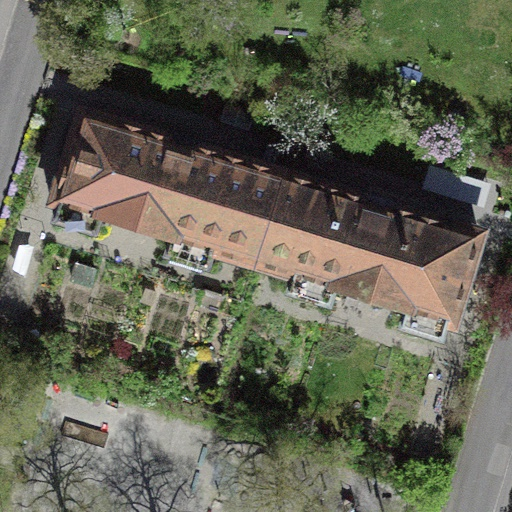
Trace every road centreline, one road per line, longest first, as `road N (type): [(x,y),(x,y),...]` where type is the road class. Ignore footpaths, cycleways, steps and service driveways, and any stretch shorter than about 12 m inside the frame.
road 1 (residential): [(511,358),(464,511)]
road 2 (residential): [(44,0),(0,145)]
